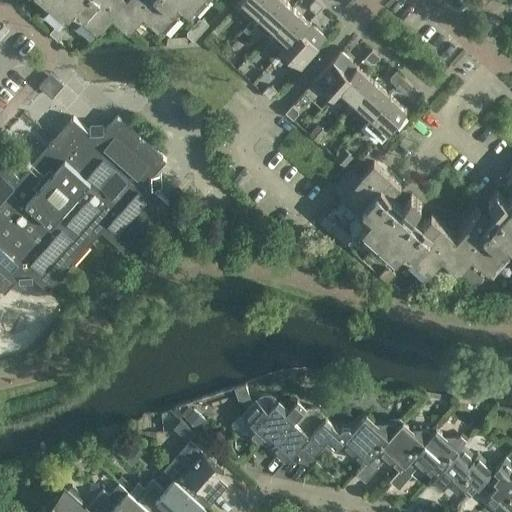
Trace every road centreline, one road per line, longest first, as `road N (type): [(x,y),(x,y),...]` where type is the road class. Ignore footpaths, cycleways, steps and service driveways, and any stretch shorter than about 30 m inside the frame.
road 1 (residential): [(376,0),(249,142),(256,173),(295,206)]
road 2 (residential): [(251,511),(268,494),(366,511)]
